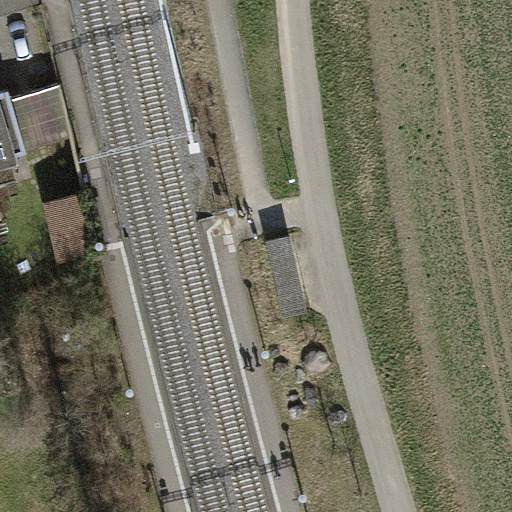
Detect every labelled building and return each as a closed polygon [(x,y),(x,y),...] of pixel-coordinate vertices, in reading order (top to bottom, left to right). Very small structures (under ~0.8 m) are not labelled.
[(60,85),(10,99),(25,149),(71,136),(60,85)] [(0,156),(10,154),(25,149),(10,99),(7,90),(0,91),(0,156)] [(0,156),(0,183),(16,178),(10,154),(0,156)] [(84,191),(45,200),(59,259),(98,251),(84,191)] [(267,240),(285,315),(309,310),(291,234),(267,240)]
